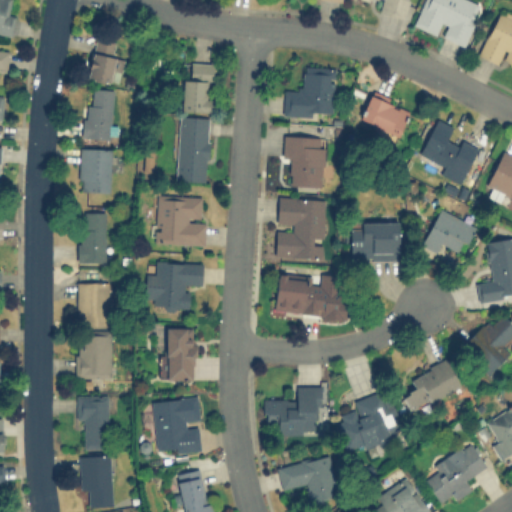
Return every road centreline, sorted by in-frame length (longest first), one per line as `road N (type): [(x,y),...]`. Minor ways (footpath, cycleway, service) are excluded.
road 1 (residential): [(59,0),(37,187),(44,511)]
road 2 (residential): [(252,27),(230,392),(250,511)]
road 3 (residential): [(252,27),(339,36),(511,110)]
road 4 (residential): [(231,344),(332,347),(380,333),(426,306)]
road 5 (residential): [(118,0),(182,20),(252,27)]
